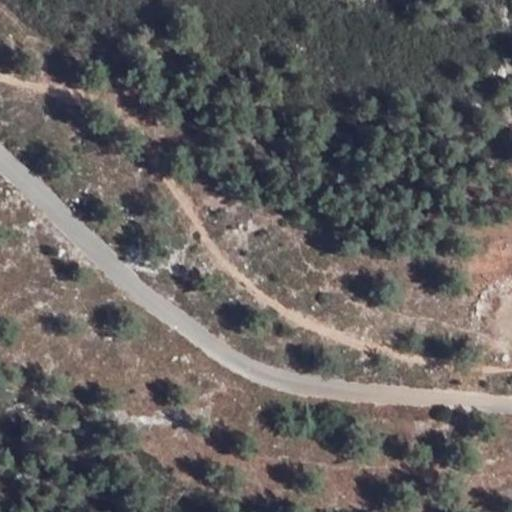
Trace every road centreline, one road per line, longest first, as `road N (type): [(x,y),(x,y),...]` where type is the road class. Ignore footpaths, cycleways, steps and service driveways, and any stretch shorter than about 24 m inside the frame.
road 1 (track): [(511,372),(438,365),(344,342),(269,302),(205,238),(127,114),(0,75)]
road 2 (unclassified): [(511,404),(325,388),(247,369),(178,322),(0,154)]
